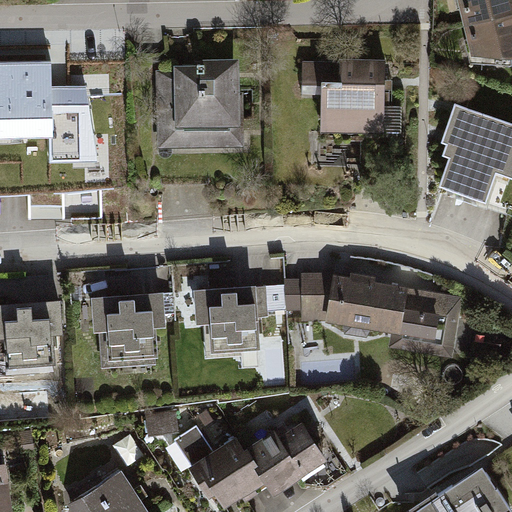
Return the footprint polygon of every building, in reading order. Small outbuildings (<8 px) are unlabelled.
[(511,0),(461,0),(468,22),(511,11),(511,0)] [(511,11),(468,22),(471,38),(475,53),(505,55),(505,65),(511,66),(511,56),(511,55),(511,11)] [(470,63),(505,65),(505,55),(475,53),(471,38),(464,39),(470,63)] [(50,161),(98,160),(86,85),(52,86),(51,61),(0,61),(0,136),(50,136),(50,161)] [(340,62),(302,61),(302,94),(321,94),(321,120),(359,120),(359,128),(361,128),(384,128),(384,116),(399,116),(401,116),(401,106),(389,105),(389,92),(384,92),(385,62),(340,61),(340,62)] [(164,121),(164,142),(193,141),(193,132),(236,131),(236,88),(233,88),(233,62),(197,63),(197,67),(178,68),(178,73),(160,73),(161,121),(164,121)] [(458,107),(456,112),(473,118),(475,113),(458,107)] [(473,118),(456,112),(447,138),(452,139),(448,150),(455,153),(446,178),(485,192),(495,163),(511,168),(511,125),(475,113),(473,118)] [(384,116),(384,128),(384,131),(400,131),(399,116),(384,116)] [(359,120),(321,120),(320,132),(361,132),(361,128),(359,128),(359,120)] [(237,141),(236,131),(193,132),(193,141),(237,141)] [(485,192),(446,178),(442,191),(488,207),(498,178),(509,182),(511,172),(511,168),(495,163),(485,192)] [(335,276),(333,278),(285,279),(287,308),(304,307),(304,310),(305,310),(323,310),(323,317),(331,318),(344,320),(344,323),(346,323),(346,331),(366,334),(369,327),(371,327),(371,324),(396,329),(397,329),(401,311),(424,316),(419,347),(449,353),(457,313),(457,306),(435,295),(406,290),(406,288),(349,279),(348,278),(335,276)] [(267,285),(197,290),(199,320),(204,320),(211,319),(213,349),(240,347),(258,346),(256,316),(269,315),(267,285)] [(174,292),(162,293),(163,313),(176,313),(174,292)] [(162,293),(95,297),(97,327),(99,327),(109,326),(111,356),(156,353),(154,323),(164,323),(163,313),(162,293)] [(59,300),(0,304),(0,334),(6,334),(9,364),(53,361),(51,331),(61,330),(59,300)] [(397,329),(396,329),(394,343),(419,347),(424,316),(401,311),(397,329)] [(211,319),(204,320),(206,358),(241,355),(240,347),(213,349),(211,319)] [(109,326),(99,327),(102,367),(157,363),(156,353),(111,356),(109,326)] [(6,334),(0,334),(0,374),(54,371),(53,361),(9,364),(6,334)] [(69,377),(55,378),(56,398),(71,397),(69,377)] [(176,409),(146,413),(149,433),(179,430),(176,409)] [(226,502),(265,477),(247,449),(244,451),(235,438),(214,452),(196,425),(175,438),(205,483),(211,479),(217,489),(226,502)] [(274,432),(247,449),(265,477),(270,484),(296,468),(303,480),(325,466),(317,453),(319,452),(304,429),(297,433),(294,430),(279,440),(274,432)] [(17,433),(19,447),(34,446),(33,431),(17,433)] [(8,511),(3,467),(0,467),(0,511),(8,511)] [(141,511),(146,509),(120,469),(80,496),(88,509),(84,511),(141,511)] [(497,487),(486,472),(457,491),(452,484),(410,511),(505,511),(511,508),(498,487),(497,487)] [(211,479),(205,483),(211,493),(217,489),(211,479)] [(84,511),(88,509),(80,496),(69,503),(75,511),(84,511)]
